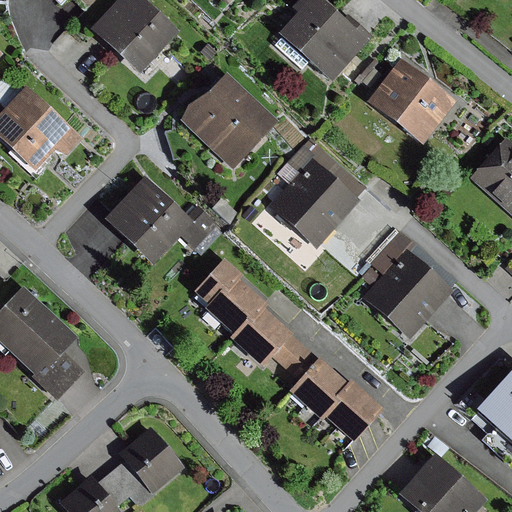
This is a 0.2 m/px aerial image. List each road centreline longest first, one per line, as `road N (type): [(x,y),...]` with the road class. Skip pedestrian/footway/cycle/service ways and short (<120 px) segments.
road 1 (residential): [(341,511),(511,321)]
road 2 (residential): [(158,366),(0,212)]
road 3 (residential): [(0,501),(26,487),(158,366)]
road 4 (residential): [(287,511),(158,366)]
road 5 (residential): [(398,0),(511,90)]
